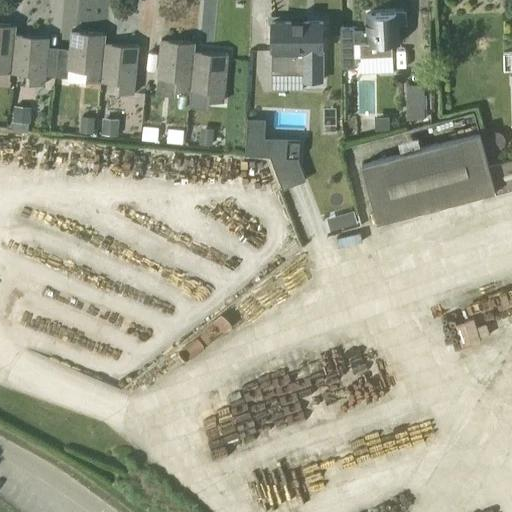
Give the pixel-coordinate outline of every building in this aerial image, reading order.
[(366,19),(366,43),(360,43),(361,72),(393,70),(392,45),(392,41),(398,41),(396,12),(366,13),(366,19)] [(323,50),(323,22),(272,22),(272,50),(272,74),(303,74),(303,80),(322,81),(322,50),(323,50)] [(10,72),(12,72),(16,34),(17,25),(0,23),(0,72),(10,74),(10,72)] [(354,27),(341,27),(341,66),(355,66),(355,30),(354,27)] [(102,81),(105,42),(106,34),(72,30),(67,69),(87,71),(86,80),(102,81)] [(49,37),(16,34),(12,72),(30,74),(30,83),(46,84),(49,37)] [(191,90),(195,51),(196,42),(161,39),(157,79),(177,81),(176,89),(191,90)] [(105,42),(102,81),(120,83),(119,91),(133,92),(139,46),(105,42)] [(195,51),(191,90),(208,92),(207,100),(222,102),(228,54),(195,51)] [(407,85),(407,118),(424,118),(424,85),(407,85)] [(14,122),(29,123),(30,123),(32,107),(14,105),(13,121),(14,122)] [(94,134),(95,117),(80,116),(79,132),(94,134)] [(118,136),(119,124),(102,122),(101,134),(118,136)] [(212,145),(214,133),(201,131),(200,143),(212,145)] [(495,131),(493,132),(492,132),(490,133),(489,135),(488,136),(487,137),(487,139),(487,141),(487,142),(487,144),(488,145),(489,147),(490,148),(492,149),(493,149),(495,150),(496,150),(498,150),(499,149),(501,149),(502,148),(503,147),(504,145),(505,144),(505,142),(506,141),(505,139),(505,137),(504,136),(503,135),(502,133),(501,132),(499,132),(498,131),(496,131),(495,131)] [(511,189),(511,159),(489,167),(478,132),(363,163),(379,222),(494,191),(495,194),(511,189)] [(300,138),(287,138),(286,156),(299,157),(300,138)] [(340,214),(343,227),(357,223),(353,210),(340,214)]
